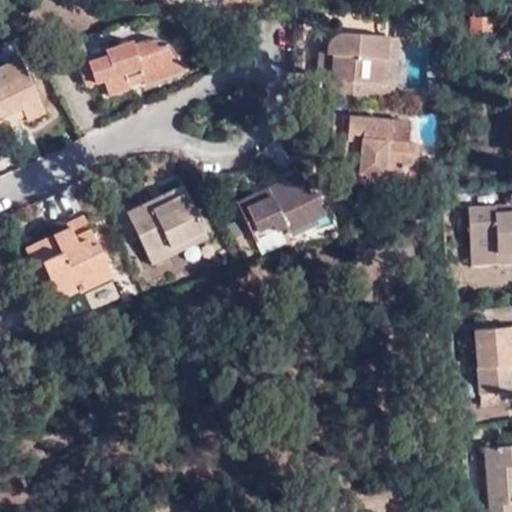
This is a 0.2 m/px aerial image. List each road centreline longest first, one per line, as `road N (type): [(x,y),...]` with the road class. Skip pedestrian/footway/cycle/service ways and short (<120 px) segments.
road 1 (residential): [(181,135),(0,215)]
road 2 (residential): [(181,135),(199,152),(258,142),(282,101),(263,76)]
